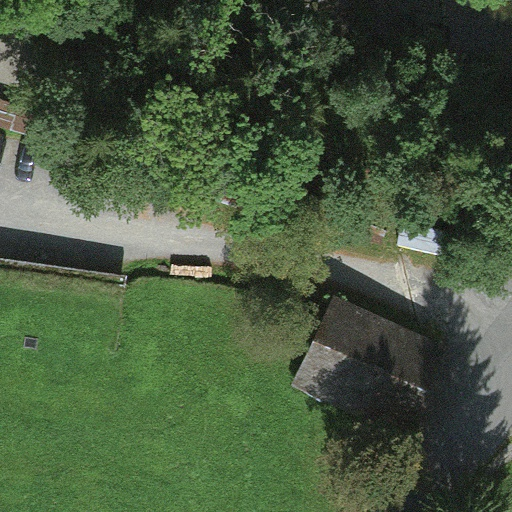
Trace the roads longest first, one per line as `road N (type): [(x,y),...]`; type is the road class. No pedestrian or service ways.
road 1 (track): [(0,203),(511,293)]
road 2 (unclassified): [(404,511),(511,378)]
